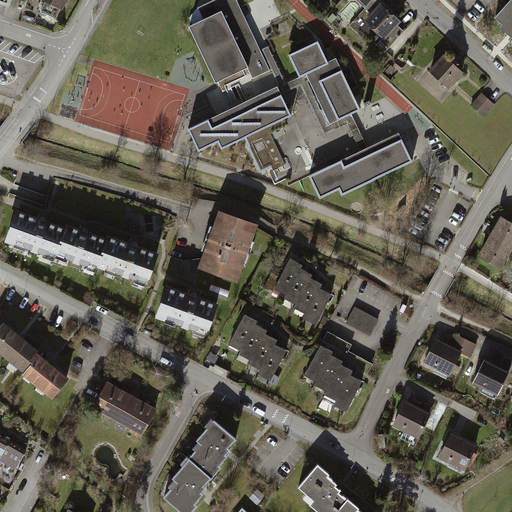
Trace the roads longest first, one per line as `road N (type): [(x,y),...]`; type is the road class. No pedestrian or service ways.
road 1 (residential): [(355,454),(497,189)]
road 2 (residential): [(202,374),(0,267)]
road 3 (residential): [(355,454),(202,374)]
road 4 (residential): [(202,374),(145,480),(144,511)]
road 5 (residential): [(422,0),(511,82)]
